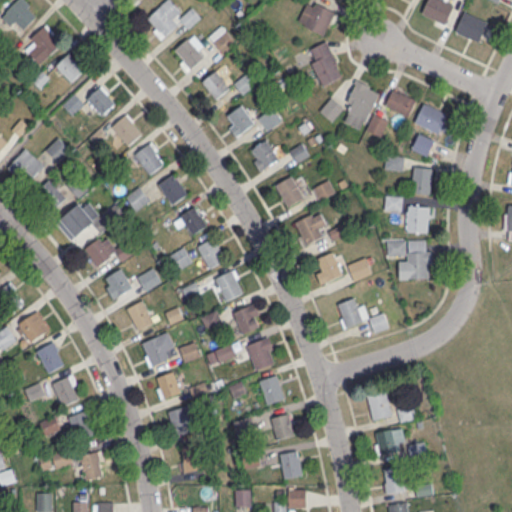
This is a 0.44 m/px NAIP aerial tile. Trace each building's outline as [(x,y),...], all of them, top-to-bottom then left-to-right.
[(16,0),(1,15),(13,27),(18,22),(24,28),(39,12),(26,0),(16,0)] [(162,38),(181,20),(188,28),(201,16),(192,6),(184,13),(172,0),(165,0),(145,19),(162,38)] [(335,11),(312,0),(308,0),(298,21),(323,34),(335,11)] [(454,4),(445,0),(427,0),(422,12),(445,23),(454,4)] [(485,44),(494,24),(464,11),(455,30),(485,44)] [(39,64),(62,43),(45,24),(22,44),(39,64)] [(238,43),(223,24),(209,35),(224,54),(238,43)] [(189,70),(209,52),(192,33),(172,52),(189,70)] [(306,51),(325,85),(345,73),(326,40),(306,51)] [(85,71),(70,52),(56,63),(71,82),(85,71)] [(203,79),(215,98),(231,88),(219,69),(203,79)] [(256,84),(248,72),(233,82),(241,94),(256,84)] [(362,129),(381,90),(358,79),(340,118),(362,129)] [(87,97),(102,114),(116,101),(101,84),(87,97)] [(385,105),(408,116),(417,98),(394,87),(385,105)] [(62,104),(73,114),(85,102),(74,92),(62,104)] [(333,121),(344,107),(331,96),(320,110),(333,121)] [(448,113),(424,102),(415,122),(439,133),(448,113)] [(224,117),(236,135),(255,122),(243,104),(224,117)] [(259,117),(268,130),(283,119),(274,106),(259,117)] [(367,129),(381,136),(389,119),(375,112),(367,129)] [(129,145),(143,133),(126,113),(112,125),(129,145)] [(427,155),(434,139),(419,132),(412,148),(427,155)] [(58,162),(71,149),(59,136),(46,148),(58,162)] [(248,150),(259,170),(280,159),(269,138),(248,150)] [(134,152),(149,174),(166,162),(151,141),(134,152)] [(310,154),(302,143),(291,150),(298,162),(310,154)] [(13,161),(25,147),(44,163),(32,177),(13,161)] [(403,169),(404,155),(386,154),(386,168),(403,169)] [(430,193),(433,167),(415,165),(412,191),(430,193)] [(158,182),(172,202),(188,192),(173,171),(158,182)] [(276,184),(288,205),(304,197),(293,175),(276,184)] [(50,210),(66,198),(51,177),(35,189),(50,210)] [(335,190),(329,179),(315,187),(321,198),(335,190)] [(150,199),(140,185),(126,195),(136,209),(150,199)] [(403,194),(386,194),(386,209),(403,209),(403,194)] [(79,201),(60,217),(61,218),(57,221),(71,238),(93,219),(92,218),(98,212),(88,201),(83,205),(79,201)] [(180,213),(192,233),(207,224),(195,204),(180,213)] [(408,231),(429,231),(429,204),(408,204),(408,231)] [(323,236),(319,226),(326,223),(320,209),(296,220),(305,243),(323,236)] [(116,248),(106,233),(85,247),(97,265),(117,251),(123,260),(134,252),(126,241),(116,248)] [(196,245),(209,267),(225,258),(211,235),(196,245)] [(388,255),(399,255),(400,277),(430,277),(430,239),(406,239),(406,240),(388,240),(388,255)] [(170,254),(178,269),(193,260),(184,245),(170,254)] [(313,259),(321,282),(345,274),(337,250),(313,259)] [(373,272),(366,256),(348,264),(354,279),(373,272)] [(114,297),(134,285),(122,266),(102,279),(114,297)] [(145,290),(161,280),(153,266),(137,276),(145,290)] [(215,276),(226,299),(242,291),(231,268),(215,276)] [(0,303),(11,315),(26,301),(9,282),(2,288),(0,285),(0,303)] [(344,327),(370,318),(375,331),(389,326),(384,311),(369,316),(364,303),(357,306),(354,297),(336,303),(344,327)] [(128,306),(136,328),(153,322),(145,299),(128,306)] [(233,310),(242,332),(259,325),(254,315),(260,312),(255,301),(233,310)] [(50,328),(38,309),(18,323),(31,341),(50,328)] [(201,315),(207,330),(222,324),(216,309),(201,315)] [(170,357),(166,349),(175,345),(168,330),(140,342),(150,366),(170,357)] [(248,342),(254,368),(277,363),(270,336),(248,342)] [(48,372),(66,363),(55,340),(36,349),(48,372)] [(201,355),(195,340),(179,346),(184,361),(201,355)] [(210,363),(235,356),(232,344),(207,351),(210,363)] [(154,377),(162,398),(182,391),(174,370),(154,377)] [(63,405),(82,396),(71,373),(52,382),(63,405)] [(259,379),(267,403),(285,397),(277,373),(259,379)] [(46,392),(41,381),(25,388),(30,399),(46,392)] [(373,419),(392,415),(387,389),(367,393),(373,419)] [(175,433),(192,427),(185,405),(168,410),(175,433)] [(93,433),(87,409),(69,414),(75,438),(93,433)] [(278,439),(296,433),(290,411),(271,416),(278,439)] [(61,426),(54,413),(39,422),(46,435),(61,426)] [(407,447),(401,425),(376,432),(382,454),(407,447)] [(198,444),(182,444),(183,470),(199,470),(198,444)] [(45,471),(73,461),(68,446),(40,457),(45,471)] [(106,473),(98,449),(79,455),(87,479),(106,473)] [(280,452),(285,477),(302,474),(298,449),(280,452)] [(401,465),(383,468),(386,493),(404,490),(401,465)] [(0,469),(0,482),(14,482),(14,469),(0,469)] [(250,488),(235,488),(235,505),(250,505),(250,488)] [(306,488),(289,488),(289,506),(306,506),(306,488)] [(52,491),(36,491),(36,510),(52,510),(52,491)] [(88,511),(88,501),(74,501),(74,511),(88,511)] [(95,501),(94,511),(114,511),(114,501),(95,501)] [(387,511),(409,511),(409,502),(387,503),(387,511)]
